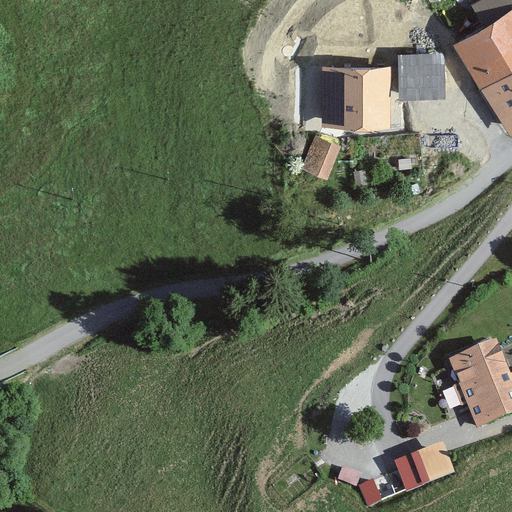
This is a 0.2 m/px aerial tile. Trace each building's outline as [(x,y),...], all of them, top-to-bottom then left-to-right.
[(511,9),(462,40),(511,122),(511,9)] [(446,58),(399,59),(400,105),(446,104),(446,58)] [(387,68),(328,67),(327,124),(386,125),(387,68)] [(316,138),(303,173),(329,183),(342,147),(316,138)] [(498,348),(453,365),(478,430),(511,417),(511,380),(498,348)] [(441,450),(368,481),(377,503),(450,472),(441,450)]
